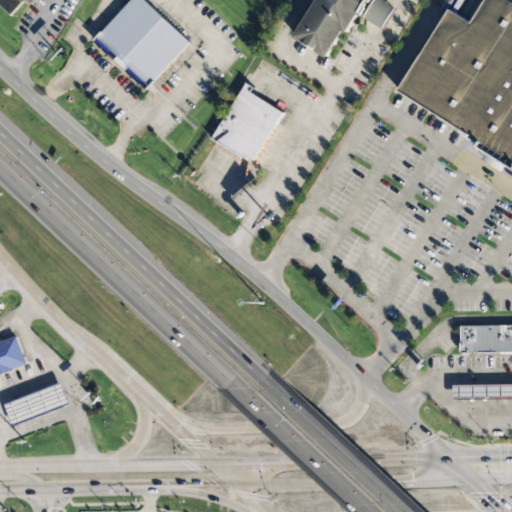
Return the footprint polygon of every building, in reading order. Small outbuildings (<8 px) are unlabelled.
[(0,0),(0,4),(11,14),(22,2),(19,0),(0,0)] [(190,41),(144,0),(130,0),(94,41),(147,89),(190,41)] [(320,0),(300,38),(336,58),(360,14),(385,28),(396,8),(381,0),(320,0)] [(395,91),(511,163),(511,3),(506,0),(484,0),(471,20),(447,6),(395,91)] [(213,139),(254,162),(283,111),(251,93),(255,87),(245,82),(213,139)] [(511,324),(511,352),(461,353),(461,325),(511,324)] [(0,340),(0,375),(27,366),(15,335),(0,340)] [(5,404),(62,382),(70,405),(14,426),(5,404)] [(454,399),(511,399),(511,383),(454,383),(454,399)]
